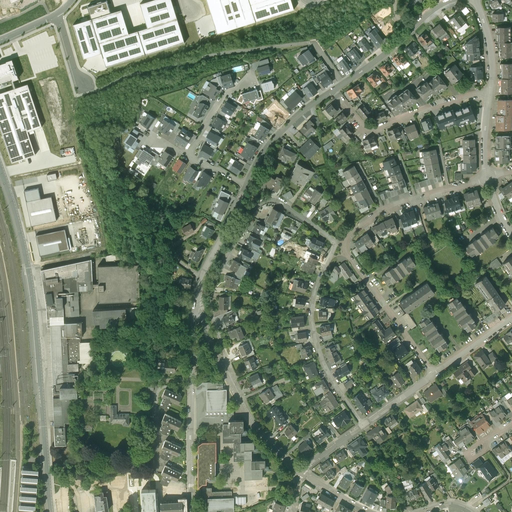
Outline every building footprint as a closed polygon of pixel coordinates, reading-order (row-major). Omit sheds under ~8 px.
[(0,0),(0,1),(6,14),(13,11),(11,6),(14,5),(12,1),(14,0),(0,0)] [(91,17),(73,23),(84,57),(102,51),(106,65),(145,53),(146,53),(184,41),(185,41),(172,0),(146,0),(140,2),(148,26),(138,29),(138,28),(138,29),(129,32),(122,8),(111,11),(107,0),(103,0),(88,5),(91,17)] [(206,0),(217,34),(294,10),(290,0),(206,0)] [(424,6),(421,0),(416,0),(415,0),(413,0),(409,2),(413,11),(424,6)] [(488,0),(493,8),(499,4),(500,4),(497,0),(488,0)] [(458,13),(449,20),(456,29),(465,23),(458,13)] [(439,24),(432,29),(438,36),(444,32),(445,31),(441,26),(439,24)] [(499,42),(510,42),(510,27),(497,27),(497,42),(499,42)] [(374,29),(368,34),(369,36),(367,38),(369,40),(371,38),(377,45),(383,41),(374,29)] [(432,41),(424,32),(417,37),(423,45),(426,42),(428,44),(432,41)] [(479,52),(478,43),(477,42),(478,41),(478,40),(477,39),(478,39),(476,36),(471,40),(469,40),(469,41),(464,45),(466,47),(466,53),(467,53),(479,52)] [(364,38),(358,43),(365,51),(370,47),(364,38)] [(408,47),(408,46),(405,49),(410,56),(417,51),(415,47),(417,46),(414,42),(408,47)] [(511,42),(510,42),(499,42),(499,58),(511,57),(511,42)] [(354,48),(349,52),(351,55),(351,56),(353,58),(355,61),(359,59),(361,58),(358,54),(359,54),(357,51),(356,51),(354,48)] [(308,50),(298,57),(303,65),(306,62),(313,57),(310,52),(308,50)] [(313,57),(306,62),(308,66),(317,60),(311,52),(310,52),(313,57)] [(394,61),(395,61),(398,66),(402,63),(404,65),(407,63),(402,57),(403,56),(402,55),(401,55),(400,53),(395,57),(394,57),(393,58),(393,60),(394,61)] [(0,62),(0,83),(11,80),(14,79),(19,77),(12,58),(7,60),(7,61),(0,62)] [(259,61),(259,67),(268,65),(269,62),(268,58),(259,61)] [(344,59),(338,63),(340,66),(340,67),(342,69),(345,72),(348,70),(349,71),(350,69),(348,66),(348,65),(346,62),(346,63),(344,59)] [(511,63),(501,64),(501,79),(511,78),(511,63)] [(385,76),(393,71),(392,70),(394,68),(391,65),(389,66),(387,64),(384,66),(383,65),(379,68),(385,76)] [(449,78),(450,79),(449,80),(452,83),(455,81),(456,82),(461,79),(460,77),(463,75),(455,64),(444,73),(448,78),(449,78)] [(259,67),(257,68),(259,75),(270,72),(268,65),(259,67)] [(481,67),(470,67),(470,73),(473,72),(474,79),(482,78),(481,67)] [(317,77),(320,81),(324,87),(332,81),(328,75),(325,71),(325,72),(317,77)] [(367,78),(374,88),(377,85),(375,83),(379,80),(378,79),(379,78),(377,75),(376,76),(374,73),(367,78)] [(230,74),(221,76),(224,87),(233,84),(230,74)] [(437,91),(437,92),(444,89),(443,88),(446,85),(438,75),(428,83),(434,91),(435,93),(437,91)] [(211,80),(210,82),(216,86),(220,85),(217,77),(211,80)] [(317,85),(316,83),(312,77),(308,80),(311,84),(314,87),(317,85)] [(511,78),(501,79),(500,79),(500,94),(511,93),(511,78)] [(266,82),(261,83),(264,92),(274,89),(273,86),(274,86),(273,83),(272,83),(271,80),(266,82)] [(210,82),(208,85),(205,88),(206,89),(204,91),(210,95),(210,96),(214,98),(219,90),(215,88),(216,86),(210,82)] [(428,99),(433,93),(432,93),(434,91),(428,83),(427,82),(416,90),(424,100),(427,97),(428,99)] [(467,84),(467,85),(462,87),(463,92),(469,91),(469,89),(474,88),(473,82),(467,84)] [(14,87),(0,91),(0,125),(12,162),(36,154),(28,130),(42,126),(28,83),(16,87),(14,87)] [(311,84),(303,89),(303,90),(304,90),(308,97),(312,95),(317,92),(314,87),(311,84)] [(358,85),(352,88),(357,95),(362,92),(358,85)] [(295,91),(300,96),(302,94),(296,88),(294,90),(295,92),(295,91)] [(357,95),(352,88),(347,92),(349,95),(351,99),(357,95)] [(263,99),(260,90),(257,91),(257,89),(242,94),(242,95),(240,94),(237,101),(242,104),(244,100),(244,102),(250,100),(250,102),(254,104),(256,100),(258,101),(263,99)] [(398,97),(405,106),(406,107),(409,106),(410,107),(414,103),(413,102),(416,100),(408,90),(404,93),(404,92),(401,94),(402,95),(398,97)] [(296,104),(302,99),(300,96),(295,91),(295,92),(289,97),(296,104)] [(209,99),(201,94),(198,100),(200,101),(205,104),(209,99)] [(391,100),(387,103),(395,114),(398,111),(399,112),(404,109),(403,108),(405,106),(398,97),(397,96),(394,98),(393,98),(391,100)] [(291,109),(296,104),(289,97),(284,102),(288,106),(291,109)] [(286,109),(288,106),(284,102),(282,100),(279,102),(286,109)] [(498,100),(499,115),(510,115),(511,115),(511,100),(498,100)] [(195,107),(192,111),(197,114),(198,113),(202,116),(204,113),(205,113),(207,109),(206,109),(208,106),(205,104),(200,101),(196,107),(195,107)] [(232,105),(226,102),(221,110),(231,115),(236,107),(232,105)] [(331,104),(325,109),(327,111),(326,111),(327,113),(328,112),(331,116),(335,112),(337,114),(341,111),(339,108),(336,110),(331,104)] [(363,105),(357,110),(360,115),(367,110),(363,105)] [(442,114),(435,117),(440,129),(456,122),(458,125),(468,121),(475,118),(470,106),(463,109),(463,108),(459,109),(460,110),(453,113),(452,110),(445,113),(445,112),(442,113),(442,114)] [(144,117),(141,120),(147,124),(149,125),(155,115),(148,110),(146,114),(145,113),(143,116),(144,117)] [(367,110),(360,115),(364,119),(370,114),(367,110)] [(386,117),(385,116),(383,112),(376,115),(378,121),(386,118),(386,117)] [(342,113),(336,118),(340,124),(347,119),(342,113)] [(163,128),(170,119),(164,115),(162,119),(161,118),(160,121),(158,125),(163,129),(163,128)] [(499,115),(497,115),(497,130),(510,130),(510,115),(499,115)] [(224,117),(223,116),(221,119),(226,123),(229,124),(231,121),(224,117)] [(221,119),(217,117),(212,125),(222,130),(226,123),(221,119)] [(429,118),(420,122),(424,130),(432,127),(429,118)] [(163,128),(169,132),(171,128),(172,129),(173,126),(175,122),(170,119),(163,128)] [(308,123),(301,130),(308,137),(315,130),(311,127),(313,125),(310,121),(308,123)] [(414,124),(405,128),(409,139),(419,136),(414,124)] [(131,130),(136,134),(140,129),(134,125),(131,130)] [(261,125),(257,130),(266,135),(269,130),(261,125)] [(178,131),(175,136),(180,140),(187,130),(181,126),(178,131)] [(345,126),(339,131),(343,136),(349,130),(345,126)] [(398,127),(392,130),(395,137),(401,135),(398,127)] [(131,130),(130,130),(125,138),(128,140),(127,142),(131,144),(132,143),(136,145),(140,140),(136,137),(137,135),(136,134),(131,130)] [(187,130),(180,140),(185,143),(188,138),(192,133),(187,130)] [(266,135),(257,130),(254,135),(263,141),(266,135)] [(349,130),(343,136),(347,140),(353,135),(349,130)] [(392,130),(387,132),(390,140),(395,137),(392,130)] [(193,131),(192,133),(188,138),(192,140),(197,133),(193,131)] [(211,132),(210,131),(207,136),(205,139),(212,143),(215,145),(217,142),(220,137),(218,136),(216,134),(215,135),(211,132)] [(298,132),(294,136),(298,140),(302,136),(298,132)] [(373,137),(368,140),(371,147),(376,145),(373,137)] [(306,143),(299,150),(307,157),(313,151),(315,153),(319,149),(311,140),(307,144),(306,143)] [(324,145),(327,149),(334,144),(332,140),(324,145)] [(368,140),(362,142),(365,149),(371,147),(368,140)] [(131,144),(127,142),(126,141),(124,144),(133,150),(136,145),(132,143),(131,144)] [(248,142),(244,149),(253,154),(257,148),(251,144),(248,142)] [(209,148),(204,145),(198,153),(200,155),(207,159),(212,151),(212,150),(209,148)] [(151,150),(144,146),(143,147),(138,154),(136,158),(141,162),(142,159),(145,161),(145,160),(149,162),(157,150),(153,147),(151,150)] [(161,154),(158,159),(165,164),(173,153),(166,148),(161,154)] [(282,160),(285,158),(286,159),(292,162),(295,155),(288,151),(284,149),(283,148),(278,158),(282,160)] [(253,154),(244,149),(240,155),(244,157),(250,160),(253,154)] [(420,159),(424,158),(436,156),(435,149),(422,152),(423,154),(419,155),(420,159)] [(179,156),(174,164),(180,169),(186,160),(179,156)] [(425,165),(426,164),(438,162),(436,156),(424,158),(425,165)] [(240,159),(238,162),(243,166),(243,167),(246,163),(240,159)] [(384,162),(387,169),(396,166),(393,159),(384,162)] [(238,162),(235,160),(229,169),(238,175),(240,171),(240,172),(243,167),(243,166),(238,162)] [(426,164),(428,171),(439,169),(438,162),(426,164)] [(463,162),(462,162),(463,174),(469,174),(469,171),(476,171),(475,162),(463,162)] [(198,168),(191,164),(185,174),(188,176),(187,177),(190,179),(191,178),(198,168)] [(297,165),(290,177),(296,181),(297,182),(298,181),(303,184),(307,177),(309,172),(309,171),(297,165)] [(387,169),(390,176),(400,172),(398,165),(396,166),(387,169)] [(349,178),(357,174),(358,173),(354,166),(342,172),(346,180),(349,178)] [(428,178),(441,176),(439,169),(428,171),(426,171),(428,178)] [(56,172),(47,174),(48,180),(57,178),(56,172)] [(211,177),(204,172),(200,178),(198,182),(205,187),(211,177)] [(393,183),(403,179),(400,172),(390,176),(392,183),(393,183)] [(353,185),(361,181),(357,174),(349,178),(353,185)] [(416,190),(442,181),(441,176),(414,184),(416,190)] [(274,188),(277,190),(282,180),(277,177),(275,180),(270,178),(265,185),(274,189),(274,188)] [(396,190),(406,186),(403,179),(393,183),(396,190)] [(355,194),(366,188),(362,181),(361,181),(353,185),(351,186),(355,194)] [(392,197),(408,192),(406,186),(396,190),(390,192),(392,197)] [(511,193),(507,186),(502,189),(505,193),(509,198),(511,196),(511,193)] [(38,187),(24,190),(26,201),(41,198),(38,187)] [(308,188),(302,196),(314,204),(322,194),(315,189),(312,192),(308,188)] [(358,201),(369,195),(366,188),(355,194),(354,194),(354,195),(355,194),(358,201)] [(467,193),(463,194),(467,207),(473,206),(473,207),(476,206),(475,205),(481,203),(477,190),(473,191),(472,191),(467,193)] [(219,199),(226,202),(230,195),(221,191),(218,198),(219,199)] [(282,196),(287,200),(293,197),(290,191),(282,196)] [(369,195),(358,201),(358,202),(360,201),(361,204),(360,205),(362,208),(367,206),(373,202),(369,195)] [(41,198),(26,201),(31,225),(57,220),(52,196),(41,198)] [(458,200),(457,198),(456,197),(451,199),(454,210),(460,208),(461,208),(458,200)] [(322,198),(319,203),(324,206),(327,201),(322,198)] [(218,203),(217,202),(215,206),(216,206),(214,210),(219,212),(222,214),(223,214),(228,203),(226,202),(219,199),(218,203)] [(451,199),(445,201),(445,202),(445,204),(448,212),(454,210),(451,199)] [(311,204),(308,209),(312,212),(316,207),(311,204)] [(442,215),(441,214),(439,208),(438,204),(432,206),(430,206),(423,208),(425,213),(427,219),(427,220),(428,220),(428,218),(430,218),(430,219),(439,216),(438,215),(440,214),(441,216),(442,215)] [(330,206),(319,213),(324,221),(331,217),(332,219),(337,217),(330,206)] [(273,226),(274,227),(277,227),(280,222),(277,220),(281,212),(273,208),(267,219),(266,221),(273,224),(273,226)] [(414,214),(413,212),(412,211),(406,213),(410,224),(416,222),(417,222),(414,214)] [(224,214),(223,214),(222,214),(219,212),(215,219),(221,221),(224,214)] [(406,213),(401,215),(401,217),(401,219),(404,226),(410,224),(406,213)] [(271,227),(273,224),(266,221),(267,219),(265,218),(263,222),(271,227)] [(395,223),(392,219),(386,222),(386,221),(383,222),(388,232),(390,232),(391,231),(392,232),(392,233),(397,230),(395,226),(396,225),(395,223)] [(191,220),(182,224),(184,228),(185,227),(187,230),(194,226),(191,220)] [(265,227),(256,222),(254,227),(253,230),(252,230),(261,234),(265,227)] [(388,232),(383,222),(381,224),(375,227),(378,232),(379,234),(381,233),(382,236),(388,232)] [(207,227),(202,235),(206,238),(207,237),(210,238),(214,230),(207,227)] [(469,245),(464,248),(471,257),(475,254),(476,255),(483,249),(483,250),(489,246),(488,246),(496,240),(495,239),(499,236),(493,227),(488,230),(488,229),(481,235),(481,236),(476,239),(475,239),(468,244),(469,245)] [(65,228),(36,234),(40,255),(70,249),(65,228)] [(361,239),(367,248),(374,243),(367,233),(360,238),(361,239)] [(252,246),(258,248),(261,241),(250,235),(246,243),(252,246)] [(308,239),(305,244),(321,251),(325,243),(312,237),(311,240),(308,239)] [(367,248),(361,239),(354,243),(360,252),(367,248)] [(197,246),(193,255),(196,257),(197,255),(200,257),(204,249),(197,246)] [(239,256),(245,259),(247,255),(245,254),(247,250),(241,247),(236,255),(239,256)] [(115,253),(106,255),(107,262),(116,260),(115,253)] [(309,256),(306,263),(315,266),(317,260),(309,256)] [(386,273),(381,276),(388,285),(392,282),(392,283),(400,278),(405,274),(412,269),(412,268),(416,265),(410,256),(405,259),(405,258),(397,263),(398,264),(393,268),(392,267),(385,272),(386,273)] [(511,256),(502,263),(511,276),(511,256)] [(92,258),(41,269),(43,279),(78,274),(78,280),(93,279),(92,258)] [(496,258),(491,262),(496,269),(501,265),(496,258)] [(233,259),(229,267),(236,271),(240,263),(233,259)] [(139,262),(98,264),(99,300),(140,298),(139,262)] [(333,278),(336,273),(337,274),(341,271),(346,279),(350,276),(352,275),(351,274),(347,269),(348,268),(344,262),(337,267),(337,266),(336,266),(335,266),(334,266),(334,267),(334,268),(334,269),(333,271),(330,276),(333,278)] [(306,263),(303,269),(312,273),(315,266),(306,263)] [(183,272),(182,274),(181,280),(181,281),(191,282),(192,273),(183,272)] [(93,289),(93,279),(78,280),(78,274),(43,279),(47,309),(47,318),(48,318),(51,318),(51,316),(79,315),(78,290),(93,289)] [(228,275),(225,284),(233,287),(234,282),(235,282),(237,279),(237,278),(234,277),(228,275)] [(475,282),(487,299),(497,292),(485,275),(475,282)] [(291,290),(295,291),(296,290),(304,292),(307,283),(294,279),(291,290)] [(427,282),(399,302),(407,312),(435,293),(427,282)] [(361,308),(371,300),(367,294),(366,295),(362,289),(353,296),(355,300),(354,300),(357,305),(358,304),(361,308)] [(487,299),(486,300),(489,303),(490,302),(492,304),(490,305),(491,306),(492,305),(493,306),(492,307),(495,311),(498,309),(502,306),(505,304),(497,292),(487,299)] [(226,295),(220,295),(220,300),(219,300),(219,303),(219,308),(220,308),(226,308),(227,308),(228,295),(226,295)] [(330,299),(323,297),(321,297),(319,305),(327,306),(328,304),(333,305),(334,300),(330,299)] [(456,297),(447,303),(450,307),(449,308),(454,315),(456,315),(459,320),(458,321),(463,328),(464,327),(467,331),(476,325),(473,321),(474,320),(469,313),(468,314),(464,308),(465,308),(460,300),(459,301),(456,297)] [(304,299),(296,298),(295,306),(303,307),(304,299)] [(375,306),(371,300),(361,308),(363,311),(362,312),(366,316),(369,319),(378,312),(374,307),(375,306)] [(136,306),(127,306),(127,317),(137,317),(136,306)] [(498,309),(501,314),(506,311),(502,306),(498,309)] [(113,320),(126,319),(126,312),(126,311),(125,307),(93,309),(94,321),(101,321),(101,325),(112,324),(112,322),(113,321),(113,320)] [(501,314),(498,309),(495,311),(484,319),(487,324),(501,314)] [(222,316),(226,324),(235,320),(233,317),(237,316),(236,312),(236,311),(227,314),(222,316)] [(327,311),(325,311),(318,311),(318,321),(327,321),(327,319),(330,320),(330,313),(330,312),(327,312),(327,311)] [(291,317),(292,326),(298,326),(304,325),(303,316),(291,317)] [(428,317),(419,323),(422,327),(421,328),(426,335),(427,334),(431,340),(430,341),(435,348),(436,347),(439,351),(448,345),(445,341),(446,340),(441,333),(440,334),(436,328),(437,328),(432,320),(431,321),(428,317)] [(383,339),(385,342),(396,335),(390,327),(385,331),(377,320),(372,324),(382,338),(382,339),(383,339)] [(51,322),(48,322),(48,323),(48,326),(51,326),(55,425),(65,425),(65,420),(72,420),(70,395),(78,395),(78,391),(78,385),(78,379),(75,379),(75,369),(78,369),(79,369),(79,359),(81,359),(80,335),(77,335),(77,322),(51,322)] [(329,324),(320,327),(322,335),(331,333),(329,324)] [(232,328),(228,330),(231,337),(238,334),(240,338),(244,336),(240,325),(233,328),(232,327),(231,328),(232,328)] [(511,330),(511,331),(507,334),(503,337),(508,343),(511,341),(511,329),(511,330)] [(306,332),(297,333),(298,341),(307,340),(306,332)] [(397,337),(387,345),(390,349),(400,341),(397,337)] [(242,344),(238,345),(242,354),(251,351),(247,341),(245,342),(245,341),(241,342),(242,344)] [(326,352),(327,355),(336,352),(335,349),(337,348),(335,344),(325,348),(326,352)] [(401,345),(394,350),(400,359),(402,357),(408,353),(402,344),(401,345)] [(303,348),(301,348),(302,351),(304,356),(312,354),(309,346),(303,348)] [(117,348),(116,348),(114,349),(113,350),(112,351),(111,353),(111,355),(111,357),(112,359),(113,361),(114,362),(116,363),(118,363),(120,363),(122,362),(124,361),(125,359),(126,357),(126,355),(126,354),(125,352),(124,351),(124,350),(122,349),(121,349),(120,348),(118,348),(117,348)] [(482,350),(474,356),(481,366),(485,364),(487,366),(491,363),(491,362),(486,356),(482,350)] [(337,354),(336,352),(327,355),(329,360),(330,362),(335,360),(339,359),(339,358),(338,354),(337,354)] [(486,356),(491,362),(497,358),(492,352),(486,356)] [(254,356),(245,360),(249,369),(257,366),(254,356)] [(166,357),(165,358),(165,365),(175,366),(176,357),(166,357)] [(305,371),(306,370),(309,378),(318,375),(315,367),(316,366),(314,361),(303,365),(305,371)] [(462,379),(464,382),(478,372),(474,366),(472,368),(467,361),(459,367),(460,368),(453,373),(456,378),(459,376),(461,378),(461,379),(462,379)] [(415,362),(408,367),(414,376),(421,370),(415,362)] [(341,367),(334,371),(338,378),(345,374),(341,367)] [(254,385),(262,382),(258,372),(249,375),(254,385)] [(398,372),(392,376),(395,381),(394,382),(391,384),(394,389),(397,386),(397,387),(404,382),(401,378),(401,377),(398,372)] [(324,391),(328,388),(323,379),(315,384),(317,388),(321,386),(324,390),(324,391)] [(351,379),(344,385),(348,390),(353,387),(351,384),(353,382),(351,379)] [(223,380),(197,380),(197,392),(202,392),(202,421),(223,421),(223,433),(233,433),(233,440),(234,451),(244,451),(244,458),(244,470),(255,470),(255,477),(262,477),(262,467),(265,467),(265,458),(252,458),(252,448),(254,448),(254,440),(241,440),(241,429),(243,429),(243,418),(234,418),(234,407),(227,407),(226,388),(223,388),(223,380)] [(182,391),(166,384),(162,392),(164,393),(161,401),(168,404),(172,396),(179,399),(182,391)] [(260,392),(262,396),(262,397),(264,396),(266,400),(274,396),(275,398),(282,393),(276,384),(273,386),(275,390),(272,392),(269,387),(260,392)] [(432,387),(424,393),(429,401),(437,395),(438,396),(442,394),(443,393),(440,390),(436,384),(432,386),(432,387)] [(387,390),(384,385),(372,393),(378,401),(389,393),(387,390)] [(329,391),(324,394),(326,397),(327,399),(332,395),(329,391)] [(356,402),(355,402),(362,412),(370,406),(369,405),(372,403),(369,399),(366,401),(360,392),(353,398),(356,402)] [(327,399),(326,397),(320,401),(324,408),(328,405),(331,409),(338,404),(332,395),(327,399)] [(117,401),(111,401),(111,418),(124,418),(124,422),(129,422),(129,410),(117,410),(117,401)] [(418,410),(418,411),(422,408),(420,406),(417,401),(404,409),(410,417),(416,413),(415,412),(418,410)] [(280,424),(286,420),(286,419),(282,413),(276,404),(269,408),(270,409),(266,412),(269,416),(274,412),(278,417),(276,418),(280,424)] [(499,405),(494,409),(501,418),(506,415),(499,405)] [(501,418),(494,409),(490,412),(489,412),(494,418),(496,422),(501,418)] [(182,417),(165,410),(162,418),(164,419),(160,426),(168,430),(171,422),(178,425),(182,417)] [(489,412),(490,412),(489,411),(485,414),(488,418),(490,421),(494,418),(489,412)] [(341,423),(345,421),(346,422),(350,419),(345,412),(343,414),(342,413),(336,417),(341,423)] [(384,420),(389,426),(397,421),(392,414),(384,420)] [(490,425),(486,419),(482,414),(478,417),(475,419),(471,422),(470,422),(473,426),(479,433),(481,432),(483,431),(484,431),(486,429),(488,428),(488,427),(490,425)] [(72,425),(72,428),(73,428),(74,428),(74,424),(72,424),(72,420),(65,420),(65,425),(66,429),(68,429),(68,426),(72,425)] [(290,437),(297,431),(291,424),(287,427),(288,428),(285,431),(290,437)] [(72,430),(71,429),(68,429),(66,429),(65,425),(55,425),(55,443),(58,443),(58,445),(60,447),(62,447),(64,445),(64,443),(66,443),(66,436),(72,435),(72,430)] [(330,434),(327,430),(323,425),(318,428),(322,432),(315,437),(320,443),(323,440),(330,435),(330,434)] [(379,425),(366,434),(370,439),(373,436),(377,441),(381,438),(382,440),(387,436),(379,425)] [(470,431),(466,426),(458,432),(460,435),(466,443),(474,438),(470,431)] [(466,443),(460,435),(453,440),(459,448),(466,443)] [(162,444),(165,445),(161,453),(168,456),(171,448),(178,451),(182,441),(174,438),(173,439),(166,436),(162,444)] [(351,451),(353,450),(354,450),(354,449),(356,448),(361,454),(366,450),(364,448),(367,445),(361,436),(347,446),(349,449),(351,451)] [(198,452),(199,482),(207,482),(207,477),(209,477),(209,478),(215,478),(215,472),(216,472),(215,460),(216,460),(216,440),(198,440),(198,452)] [(312,449),(305,441),(298,447),(303,453),(308,450),(309,451),(312,449)] [(508,446),(504,441),(504,442),(500,445),(506,454),(511,451),(508,446)] [(445,449),(448,447),(444,442),(441,444),(440,445),(439,444),(434,447),(436,449),(435,450),(442,460),(449,455),(446,450),(445,449)] [(500,445),(495,448),(494,448),(499,454),(501,458),(506,454),(500,445)] [(334,455),(339,462),(347,456),(343,450),(334,455)] [(479,467),(483,464),(479,458),(472,463),(476,469),(479,467)] [(453,471),(463,464),(461,462),(459,459),(449,466),(453,471)] [(328,460),(320,467),(325,473),(333,466),(328,461),(328,460)] [(162,469),(164,471),(161,478),(168,481),(171,474),(177,477),(182,467),(174,464),(173,465),(166,461),(162,469)] [(497,474),(487,461),(483,464),(479,467),(488,480),(497,474)] [(460,476),(465,472),(466,469),(463,464),(453,471),(458,477),(460,476)] [(340,470),(335,465),(333,466),(325,473),(330,478),(340,470)] [(35,511),(38,469),(30,468),(22,468),(18,511),(35,511)] [(351,480),(344,476),(339,484),(343,487),(343,488),(344,488),(345,488),(346,489),(351,480)] [(426,481),(431,490),(434,488),(435,489),(437,487),(437,486),(438,486),(432,477),(431,478),(426,481)] [(412,478),(403,479),(405,487),(413,485),(412,478)] [(143,482),(144,511),(157,511),(157,510),(157,498),(156,481),(143,482)] [(421,484),(420,485),(421,486),(426,497),(433,492),(431,490),(426,481),(421,484)] [(305,482),(302,487),(309,491),(312,486),(305,482)] [(363,487),(356,482),(351,491),(354,493),(355,494),(356,495),(357,495),(358,495),(363,487)] [(212,486),(202,486),(202,497),(208,496),(208,510),(234,509),(234,496),(232,496),(231,490),(212,490),(212,486)] [(98,507),(98,510),(99,511),(102,511),(103,508),(109,508),(107,496),(109,496),(108,489),(103,490),(103,489),(98,489),(99,491),(94,491),(92,492),(92,495),(92,496),(93,500),(94,504),(96,503),(97,507),(98,507)] [(367,489),(362,498),(372,503),(377,495),(367,489)] [(410,500),(418,496),(415,489),(407,492),(410,500)] [(316,501),(323,505),(328,497),(321,493),(316,501)] [(157,510),(179,508),(179,511),(187,511),(187,494),(179,494),(179,497),(172,498),(172,497),(171,497),(171,498),(162,498),(162,497),(157,498),(157,510)] [(391,496),(387,495),(386,506),(390,506),(390,508),(394,508),(394,507),(395,496),(391,496)] [(323,505),(325,506),(330,509),(335,501),(328,497),(323,505)] [(485,506),(491,502),(488,498),(482,502),(485,506)] [(285,504),(276,501),(273,508),(282,511),(285,504)] [(302,504),(299,511),(308,511),(310,505),(306,503),(306,505),(302,504)] [(341,511),(345,506),(339,503),(334,511),(341,511)]
